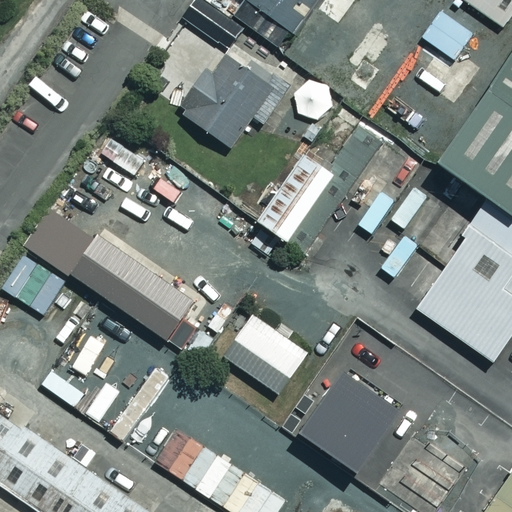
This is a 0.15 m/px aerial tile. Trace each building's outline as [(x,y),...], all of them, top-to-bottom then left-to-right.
[(241,30),(196,0),(195,0),(182,20),(228,50),(241,30)] [(244,0),(299,40),(327,0),(244,0)] [(511,0),(460,0),(498,28),(511,8),(511,0)] [(314,39),(361,73),(385,41),(339,7),(314,39)] [(511,40),(429,165),(482,200),(511,220),(511,40)] [(475,67),(443,42),(419,73),(451,98),(475,67)] [(176,105),(219,137),(261,80),(218,49),(176,105)] [(300,148),(251,215),(284,239),(334,172),(300,148)] [(440,206),(424,194),(399,229),(415,241),(440,206)] [(511,220),(482,200),(413,302),(490,353),(511,320),(511,220)] [(97,245),(51,213),(25,251),(66,278),(67,276),(176,349),(209,300),(106,231),(97,245)] [(66,278),(25,251),(0,288),(0,292),(39,318),(66,278)] [(317,348),(251,305),(216,357),(282,401),(317,348)] [(374,379),(346,359),(293,434),(350,474),(393,413),(365,393),(374,379)] [(136,511),(0,416),(0,484),(40,511),(136,511)] [(511,511),(511,474),(483,511),(511,511)]
